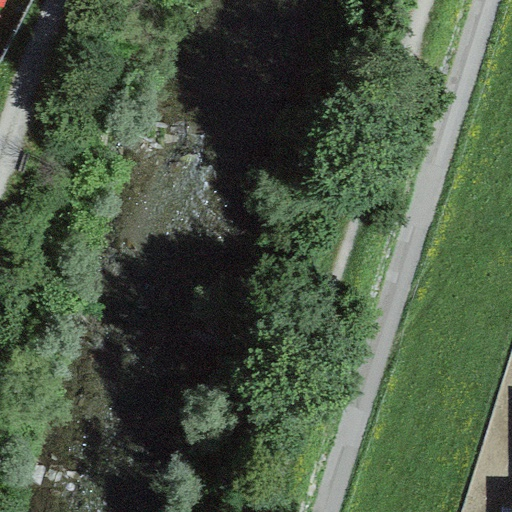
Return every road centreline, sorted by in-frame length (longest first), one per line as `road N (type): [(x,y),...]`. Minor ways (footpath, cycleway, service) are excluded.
road 1 (track): [(422,0),(259,511)]
road 2 (track): [(343,511),(494,0)]
road 3 (track): [(52,0),(0,161)]
